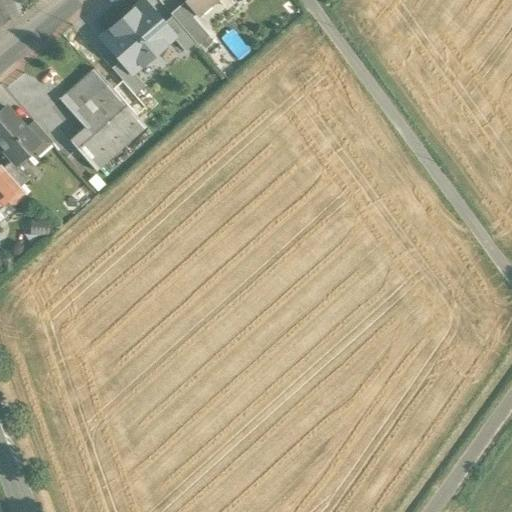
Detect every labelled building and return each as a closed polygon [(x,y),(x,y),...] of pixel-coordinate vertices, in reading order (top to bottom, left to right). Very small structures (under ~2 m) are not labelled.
[(10,0),(0,0),(0,26),(4,24),(3,22),(17,16),(10,0)] [(183,0),(196,15),(212,0),(183,0)] [(142,2),(121,21),(151,55),(171,38),(172,37),(162,25),(142,2)] [(206,35),(180,5),(169,15),(171,17),(194,43),(196,45),(206,35)] [(172,37),(171,38),(183,52),(194,43),(171,17),(162,25),(172,37)] [(151,55),(121,21),(100,39),(120,61),(130,73),(132,72),(151,55)] [(144,87),(132,72),(130,73),(120,61),(111,69),(134,95),(144,87)] [(60,101),(84,129),(69,143),(94,171),(145,127),(119,97),(95,70),(60,101)] [(24,129),(4,108),(0,111),(0,147),(14,164),(31,150),(37,144),(24,129)] [(52,144),(33,121),(24,129),(37,144),(31,150),(37,157),(52,144)] [(25,194),(1,167),(0,168),(0,183),(10,195),(4,200),(11,207),(25,194)] [(0,183),(0,203),(4,200),(10,195),(0,183)]
